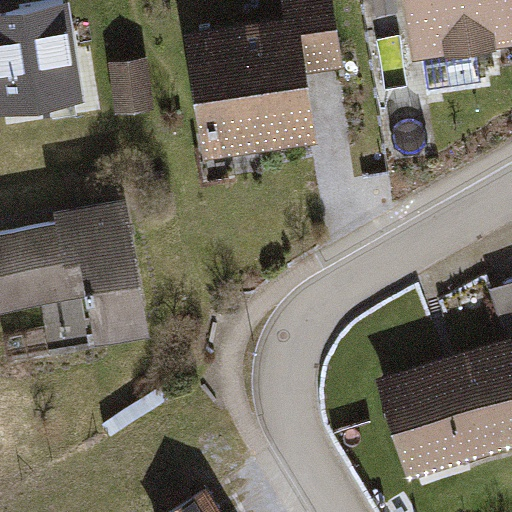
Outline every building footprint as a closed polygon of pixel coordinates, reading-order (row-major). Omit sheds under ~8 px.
[(46,0),(0,7),(0,85),(2,98),(80,85),(65,0),(46,0)] [(272,0),(275,15),(175,28),(191,153),(306,138),(297,69),(328,65),(319,0),(272,0)] [(511,0),(399,0),(410,64),(511,48),(511,45),(510,31),(511,30),(511,0)] [(140,57),(102,61),(106,105),(144,101),(140,57)] [(82,343),(145,332),(122,191),(41,204),(43,220),(0,227),(0,307),(51,299),(55,319),(78,316),(82,343)] [(511,277),(499,281),(511,326),(511,277)] [(511,348),(508,334),(367,374),(398,479),(511,446),(511,348)] [(155,511),(215,511),(200,485),(155,511)]
